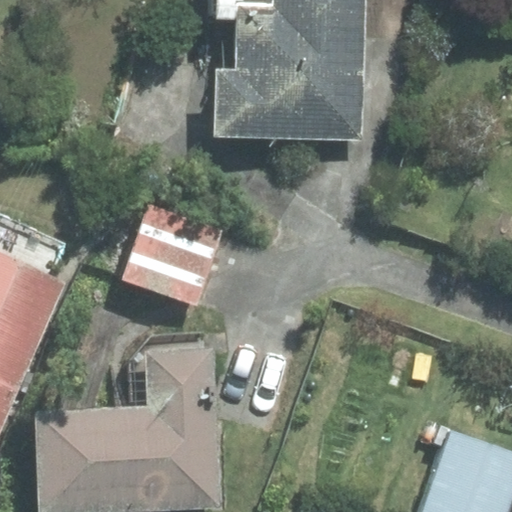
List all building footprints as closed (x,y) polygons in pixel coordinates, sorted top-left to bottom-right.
[(202,0),(208,143),(366,137),(361,0),(202,0)] [(217,236),(140,208),(114,280),(191,308),(217,236)] [(0,438),(63,282),(0,256),(0,438)] [(137,418),(30,417),(29,511),(214,511),(214,418),(208,418),(208,347),(137,347),(137,418)] [(505,511),(511,494),(511,455),(444,431),(414,511),(505,511)]
